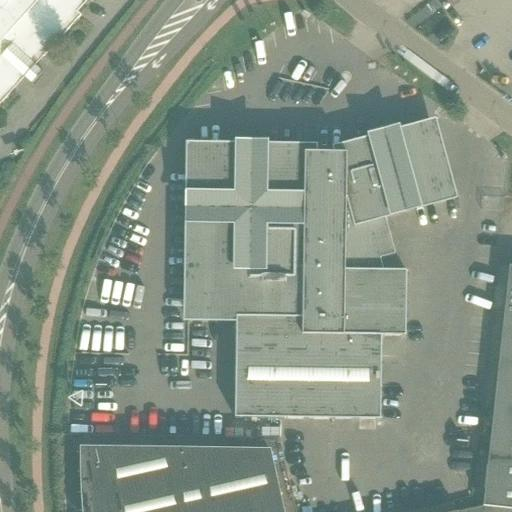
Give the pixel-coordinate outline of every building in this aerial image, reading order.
[(0,0),(0,101),(42,56),(43,58),(80,17),(75,12),(85,0),(0,0)] [(238,149),(190,149),(187,319),(236,320),(234,419),(380,421),(381,337),(405,338),(406,272),(380,272),(377,258),(392,254),(382,216),(452,197),(432,125),(397,135),(396,131),(371,138),(372,142),(337,151),(338,154),(312,154),(312,151),(264,150),(264,146),(238,146),(238,149)] [(511,316),(504,316),(498,364),(511,365),(511,316)] [(511,365),(498,364),(493,412),(511,413),(511,365)] [(511,413),(493,412),(488,459),(511,461),(511,413)] [(282,511),(269,452),(90,449),(95,471),(89,472),(93,491),(89,492),(93,510),(91,510),(91,511),(282,511)] [(511,511),(511,461),(488,459),(482,508),(463,511),(511,511)]
